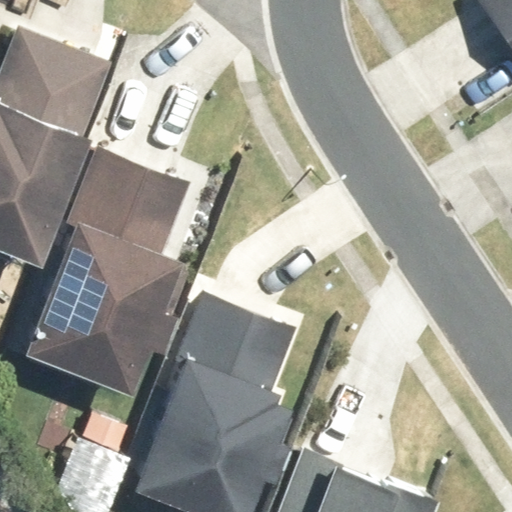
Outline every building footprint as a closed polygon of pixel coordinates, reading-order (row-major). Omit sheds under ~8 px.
[(511,0),(476,0),(511,51),(511,0)] [(0,240),(27,251),(103,51),(13,17),(0,50),(0,240)] [(183,175),(90,139),(11,340),(119,382),(137,334),(152,340),(182,263),(165,256),(169,246),(157,242),(183,175)] [(290,319),(198,283),(121,474),(216,511),(231,511),(250,465),(259,468),(283,409),(274,405),(278,395),(269,391),(284,356),(275,357),(290,319)] [(412,511),(423,483),(371,463),(369,467),(297,440),(269,511),(412,511)]
